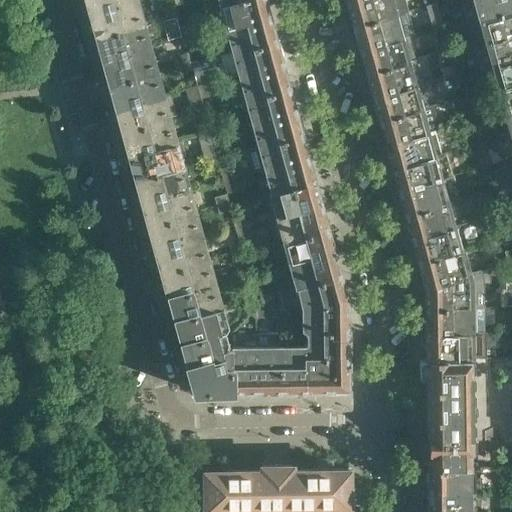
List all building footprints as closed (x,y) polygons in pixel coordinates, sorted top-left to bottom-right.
[(133,0),(87,0),(91,12),(133,0)] [(140,24),(133,0),(91,12),(94,22),(92,25),(94,32),(97,33),(97,36),(140,24)] [(268,16),(263,0),(232,0),(223,3),(229,26),(268,16)] [(392,15),(388,0),(355,0),(347,2),(354,26),(392,15)] [(511,9),(511,0),(477,0),(482,18),(511,9)] [(177,14),(175,6),(164,9),(166,17),(177,14)] [(511,34),(511,9),(482,18),(489,41),(511,34)] [(180,21),(178,15),(177,14),(166,17),(168,25),(180,21)] [(399,39),(392,15),(354,26),(360,49),(399,39)] [(443,27),(440,15),(431,17),(434,29),(443,27)] [(274,39),(268,16),(229,26),(235,50),(274,39)] [(146,47),(140,24),(97,36),(98,38),(96,40),(98,47),(101,49),(104,59),(146,47)] [(194,36),(191,24),(181,26),(184,39),(194,36)] [(446,38),(443,28),(443,27),(434,29),(437,41),(446,38)] [(511,59),(511,34),(489,41),(495,64),(511,59)] [(198,48),(194,36),(184,39),(188,51),(198,48)] [(281,62),(274,39),(235,50),(242,73),(281,62)] [(405,62),(399,39),(360,49),(367,73),(405,62)] [(153,71),(146,47),(104,59),(110,83),(153,71)] [(190,61),(189,54),(177,57),(179,64),(190,61)] [(511,84),(511,59),(495,64),(501,87),(511,84)] [(193,68),(191,62),(190,61),(179,64),(181,71),(193,68)] [(287,86),(281,62),(242,73),(248,97),(287,86)] [(412,86),(405,62),(367,73),(373,96),(412,86)] [(456,74),(453,62),(444,64),(447,76),(456,74)] [(159,94),(153,71),(110,83),(117,106),(159,94)] [(207,83),(203,71),(194,74),(197,86),(207,83)] [(459,85),(456,75),(456,74),(447,76),(450,88),(459,85)] [(210,95),(207,83),(197,86),(201,98),(210,95)] [(511,109),(511,84),(501,87),(508,110),(511,109)] [(294,110),(287,86),(248,97),(255,120),(294,110)] [(418,109),(412,86),(373,96),(379,120),(418,109)] [(166,118),(159,94),(117,106),(120,117),(118,119),(120,126),(123,127),(123,130),(166,118)] [(204,109),(202,101),(191,104),(193,112),(204,109)] [(206,116),(204,109),(193,112),(195,119),(206,116)] [(424,133),(418,109),(379,120),(386,143),(424,133)] [(470,121),(466,109),(457,111),(460,123),(470,121)] [(300,133),(294,110),(255,120),(261,144),(300,133)] [(172,142),(166,118),(123,130),(124,132),(122,134),(124,142),(127,143),(130,153),(172,142)] [(220,130),(216,119),(207,121),(210,132),(220,130)] [(473,132),(470,121),(460,123),(464,135),(473,132)] [(223,142),(220,130),(210,132),(214,145),(223,142)] [(307,157),(300,133),(261,144),(268,167),(307,157)] [(431,156),(424,133),(386,143),(392,167),(431,156)] [(179,165),(172,142),(130,153),(136,177),(179,165)] [(216,155),(214,147),(203,150),(206,158),(216,155)] [(219,162),(217,156),(216,155),(206,158),(208,165),(219,162)] [(484,167),(481,155),(472,158),(475,170),(484,167)] [(437,180),(431,156),(392,167),(399,191),(437,180)] [(313,180),(307,157),(268,167),(274,191),(313,180)] [(185,189),(179,165),(136,177),(143,200),(185,189)] [(232,177),(229,165),(220,168),(223,180),(232,177)] [(488,178),(484,167),(475,170),(479,181),(488,178)] [(236,189),(232,177),(223,180),(227,191),(236,189)] [(313,180),(274,191),(273,191),(280,215),(320,204),(313,180)] [(444,203),(437,180),(399,191),(405,214),(444,203)] [(192,212),(185,189),(143,200),(145,211),(144,213),(146,220),(148,221),(149,224),(192,212)] [(230,202),(227,194),(216,197),(218,205),(230,202)] [(232,209),(230,203),(230,202),(218,205),(221,212),(232,209)] [(499,214),(495,202),(486,204),(490,216),(499,214)] [(450,227),(444,203),(405,214),(412,238),(450,227)] [(326,227),(320,204),(280,215),(286,238),(326,227)] [(198,236),(192,212),(149,224),(149,225),(148,229),(150,236),(153,237),(156,247),(198,236)] [(245,224),(242,213),(233,215),(236,227),(245,224)] [(503,225),(499,214),(490,216),(494,228),(503,225)] [(248,236),(245,224),(236,227),(240,238),(248,236)] [(333,251),(326,227),(286,238),(292,262),(333,251)] [(457,251),(450,227),(412,238),(418,261),(457,251)] [(204,259),(198,236),(156,247),(162,271),(204,259)] [(459,250),(457,251),(418,261),(425,285),(466,274),(459,250)] [(339,274),(333,251),(292,262),(299,285),(300,285),(339,274)] [(211,283),(204,259),(162,271),(168,294),(211,283)] [(257,271),(254,260),(245,262),(249,274),(257,271)] [(261,283),(257,271),(249,274),(252,286),(261,283)] [(345,298),(339,274),(300,285),(306,307),(346,306),(345,298)] [(468,307),(468,281),(466,274),(425,285),(425,287),(426,308),(468,307)] [(217,306),(211,283),(168,294),(169,296),(167,299),(169,306),(172,307),(175,318),(217,306)] [(254,293),(252,286),(240,289),(242,296),(254,293)] [(256,301),(255,297),(254,293),(242,296),(244,304),(256,301)] [(259,309),(256,301),(244,304),(246,310),(250,314),(255,310),(258,309),(259,309)] [(224,330),(217,306),(175,318),(175,320),(174,322),(176,330),(178,331),(181,341),(220,331),(224,330)] [(346,331),(346,306),(306,307),(306,332),(310,332),(310,331),(346,331)] [(468,332),(468,307),(426,308),(426,332),(468,332)] [(288,325),(288,317),(278,317),(278,325),(288,325)] [(288,333),(288,325),(278,325),(278,333),(288,333)] [(225,350),(223,341),(220,331),(181,341),(182,344),(180,346),(182,353),(185,354),(188,365),(218,357),(217,352),(225,350)] [(346,357),(346,331),(310,331),(310,332),(310,345),(305,349),(305,357),(346,357)] [(469,358),(468,332),(426,332),(426,358),(469,358)] [(256,390),(256,349),(231,350),(231,390),(256,390)] [(281,389),(280,349),(256,349),(256,390),(281,389)] [(305,389),(305,357),(305,349),(280,349),(281,389),(305,389)] [(231,390),(231,350),(225,350),(217,352),(218,357),(188,365),(190,374),(188,375),(192,390),(231,390)] [(347,389),(346,357),(305,357),(305,389),(347,389)] [(472,449),(471,358),(469,358),(426,358),(428,467),(469,467),(469,458),(477,458),(477,449),(472,449)] [(242,511),(242,508),(348,506),(348,468),(291,469),(291,464),(260,465),(261,469),(204,470),(204,511),(242,511)] [(470,467),(469,467),(428,467),(428,492),(470,492),(470,467)] [(470,511),(470,492),(428,492),(428,511),(470,511)]
